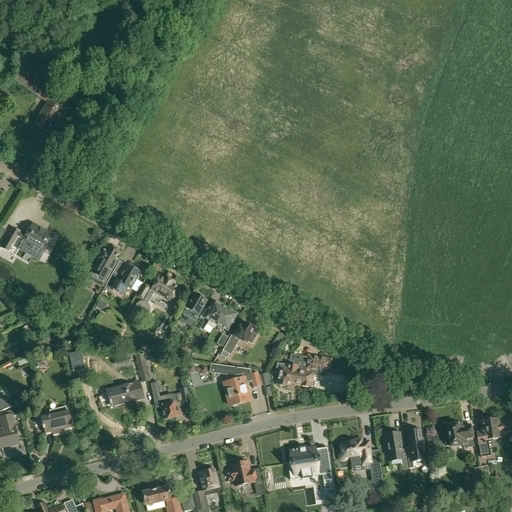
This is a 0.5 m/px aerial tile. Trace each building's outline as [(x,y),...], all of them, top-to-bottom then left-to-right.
[(115,64),(105,57),(94,74),(103,80),(115,64)] [(14,80),(49,103),(35,124),(46,132),(69,99),(57,91),(56,92),(21,69),(14,80)] [(12,227),(0,248),(8,253),(15,256),(19,249),(13,245),(18,237),(24,240),(24,241),(25,240),(34,245),(32,250),(42,256),(53,236),(45,231),(41,229),(33,225),(27,235),(12,227)] [(101,286),(102,286),(117,261),(114,259),(119,251),(118,251),(119,250),(114,247),(113,248),(109,245),(106,252),(104,251),(90,275),(91,275),(92,273),(105,280),(101,286)] [(121,277),(113,272),(106,285),(121,294),(126,286),(130,289),(140,273),(138,272),(137,269),(134,268),(132,269),(127,266),(121,277)] [(159,277),(152,289),(151,291),(149,290),(151,287),(145,284),(139,296),(144,299),(148,293),(149,293),(145,301),(143,301),(142,301),(141,301),(139,301),(138,302),(137,303),(137,304),(136,306),(136,307),(136,308),(136,310),(136,311),(137,312),(137,313),(138,314),(140,315),(141,315),(142,316),(144,316),(145,316),(146,315),(147,314),(148,314),(149,313),(150,311),(150,310),(151,309),(151,307),(150,306),(150,305),(149,304),(149,303),(155,291),(165,297),(165,298),(167,299),(167,298),(173,301),(179,289),(172,285),(174,282),(166,277),(164,280),(159,277)] [(190,302),(183,314),(195,321),(207,301),(205,300),(205,297),(202,296),(200,297),(196,294),(191,303),(190,302)] [(214,328),(216,323),(224,309),(223,308),(224,306),(220,304),(219,306),(214,303),(211,310),(208,308),(204,316),(209,319),(207,324),(214,328)] [(226,310),(224,309),(216,323),(230,330),(234,323),(232,321),(235,315),(230,312),(231,310),(227,308),(226,310)] [(204,321),(200,319),(196,326),(201,328),(204,321)] [(224,351),(221,355),(222,355),(227,358),(230,354),(231,355),(237,345),(239,341),(246,344),(248,341),(252,344),(259,332),(255,329),(255,328),(244,322),(241,327),(240,327),(236,334),(234,337),(232,335),(223,351),(224,351)] [(70,340),(76,329),(71,327),(68,332),(64,330),(61,335),(70,340)] [(228,337),(223,334),(217,345),(222,347),(228,337)] [(189,350),(181,348),(179,357),(187,359),(189,350)] [(142,383),(149,381),(142,355),(135,357),(142,383)] [(39,356),(32,357),(34,368),(41,367),(39,356)] [(293,389),(294,383),(310,386),(312,374),(310,374),(311,370),(317,371),(328,373),(331,361),(309,356),(306,369),(277,363),(276,374),(280,374),(278,383),(280,384),(281,386),(283,386),(285,384),(287,385),(286,388),(293,389)] [(187,371),(189,374),(192,374),(195,372),(199,372),(201,375),(205,375),(208,373),(208,369),(206,366),(202,366),(200,368),(195,368),(193,365),(189,365),(187,367),(187,371)] [(233,381),(224,383),(230,405),(232,404),(233,405),(237,404),(238,403),(250,400),(245,384),(252,382),(253,388),(265,385),(263,375),(258,376),(258,373),(251,375),(249,369),(225,366),(224,375),(232,376),(233,381)] [(114,406),(124,404),(124,402),(143,398),(139,382),(106,391),(110,406),(114,405),(114,406)] [(160,407),(162,407),(165,420),(178,417),(175,404),(172,395),(169,396),(169,395),(160,397),(157,384),(150,385),(155,409),(160,407)] [(188,388),(180,390),(183,404),(191,403),(188,388)] [(0,412),(11,407),(7,397),(0,400),(0,412)] [(0,447),(8,445),(9,447),(19,444),(15,425),(15,426),(13,417),(21,415),(19,407),(11,411),(12,415),(0,417),(0,419),(2,428),(0,428),(0,447)] [(41,417),(44,430),(45,433),(52,432),(53,435),(64,432),(63,429),(72,427),(69,411),(67,411),(66,407),(50,411),(51,415),(41,417)] [(483,432),(477,433),(481,458),(491,456),(489,442),(492,442),(492,440),(499,439),(499,435),(500,435),(504,434),(511,432),(511,419),(497,422),(496,419),(491,419),(487,420),(481,421),(483,432)] [(468,447),(468,449),(474,448),(474,446),(473,446),(472,439),(473,439),(471,426),(461,427),(461,424),(447,426),(449,440),(445,442),(445,444),(446,446),(450,447),(463,444),(464,448),(468,447)] [(409,447),(406,448),(407,450),(410,468),(415,468),(413,460),(424,458),(426,458),(423,439),(421,439),(420,430),(419,431),(417,430),(413,430),(413,432),(407,432),(409,447)] [(402,470),(410,468),(407,450),(402,451),(399,433),(385,435),(390,461),(400,459),(402,470)] [(342,453),(339,457),(341,460),(345,460),(347,456),(351,456),(352,466),(352,467),(371,464),(375,490),(384,489),(382,476),(382,475),(378,450),(370,451),(369,442),(362,443),(361,439),(353,440),(353,441),(341,443),(342,453)] [(292,463),(288,464),(290,480),(322,476),(324,490),(334,489),(328,451),(315,453),(315,449),(314,447),(291,451),(292,463)] [(234,481),(235,487),(254,483),(255,487),(263,485),(259,469),(249,471),(248,463),(231,466),(232,470),(225,471),(227,482),(234,481)] [(480,467),(482,477),(483,484),(490,482),(488,466),(480,467)] [(203,492),(193,494),(197,511),(208,511),(206,502),(204,502),(203,495),(205,495),(206,495),(206,496),(217,493),(216,489),(223,487),(220,471),(214,473),(213,469),(203,472),(203,473),(198,474),(203,492)] [(143,493),(145,502),(146,506),(166,502),(167,507),(165,508),(166,511),(180,511),(177,498),(171,499),(169,487),(143,493)] [(106,511),(107,510),(116,508),(116,511),(128,511),(124,495),(102,500),(102,498),(93,501),(95,511),(106,511)] [(193,498),(182,500),(184,511),(196,509),(193,498)] [(84,511),(82,504),(75,507),(72,501),(64,504),(64,505),(47,511),(44,504),(38,506),(39,511),(84,511)]
